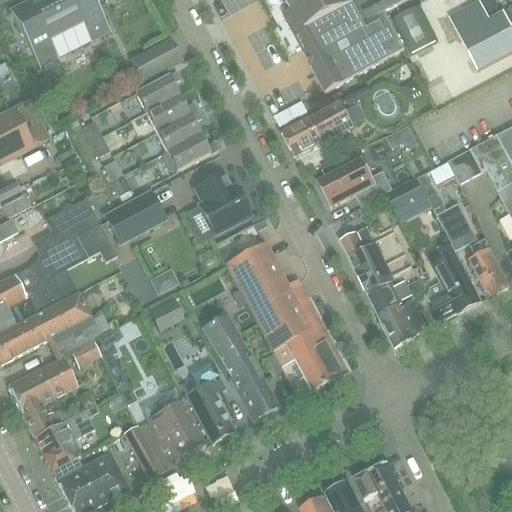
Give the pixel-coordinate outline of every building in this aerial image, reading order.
[(0,0),(0,8),(16,0),(0,0)] [(41,70),(110,34),(93,1),(95,0),(38,0),(11,14),(41,70)] [(283,17),(287,24),(331,0),(283,0),(290,13),(283,17)] [(407,0),(331,0),(287,24),(302,53),(308,63),(388,21),(385,15),(409,3),(407,0)] [(479,3),(448,19),(458,38),(489,22),(483,10),(482,8),(479,3)] [(439,44),(420,8),(391,23),(410,59),(439,44)] [(489,22),(458,38),(478,75),(511,56),(511,29),(510,26),(511,25),(511,10),(504,15),(504,14),(502,15),(489,22)] [(388,21),(308,63),(324,93),(325,95),(344,85),(344,84),(405,52),(388,21)] [(131,65),(142,87),(182,66),(170,44),(131,65)] [(5,65),(0,67),(0,79),(10,74),(5,65)] [(169,79),(135,98),(145,117),(180,99),(174,88),(181,84),(177,75),(169,79)] [(357,89),(343,97),(350,109),(364,101),(357,89)] [(145,117),(156,137),(198,115),(194,107),(186,111),(180,99),(145,117)] [(0,168),(49,143),(30,104),(0,119),(0,168)] [(310,121),(281,137),(294,161),(324,145),(355,128),(367,122),(358,107),(346,113),(342,104),(310,121)] [(198,115),(156,137),(167,156),(201,138),(194,127),(202,122),(198,115)] [(87,129),(83,131),(91,146),(98,142),(103,140),(95,125),(87,129)] [(408,130),(386,141),(392,152),(405,146),(408,153),(418,148),(414,141),(408,130)] [(496,139),(509,162),(511,160),(511,140),(508,133),(496,139)] [(167,156),(177,176),(211,158),(219,154),(215,146),(207,150),(201,138),(167,156)] [(353,139),(339,147),(346,160),(361,152),(353,139)] [(511,167),(509,162),(496,139),(448,164),(460,188),(486,174),(511,222),(511,167)] [(98,142),(91,146),(98,161),(104,158),(110,155),(103,140),(98,142)] [(356,199),(362,209),(369,206),(394,193),(384,174),(373,180),(363,162),(317,186),(331,212),(356,199)] [(103,170),(111,185),(123,179),(115,164),(103,170)] [(233,189),(226,177),(194,195),(201,207),(198,209),(216,241),(255,219),(237,187),(233,189)] [(119,200),(124,198),(131,194),(123,179),(111,185),(119,200)] [(417,182),(387,198),(402,227),(432,211),(417,182)] [(14,184),(0,191),(0,212),(2,212),(8,223),(10,222),(21,216),(31,211),(25,198),(22,199),(14,184)] [(168,224),(151,195),(104,220),(120,250),(168,224)] [(46,224),(53,237),(34,247),(42,263),(69,249),(91,238),(102,232),(87,203),(46,224)] [(444,209),(435,214),(438,219),(437,219),(443,231),(446,236),(451,245),(452,247),(453,249),(456,255),(468,249),(478,243),(459,208),(447,214),(444,209)] [(0,246),(18,237),(14,230),(11,224),(0,229),(0,246)] [(369,231),(340,244),(343,249),(345,253),(355,274),(364,290),(367,295),(369,299),(379,318),(398,308),(400,307),(403,306),(403,305),(403,304),(402,305),(401,303),(393,290),(405,283),(402,279),(395,284),(377,249),(369,231)] [(29,271),(0,285),(0,338),(80,297),(66,274),(91,261),(99,257),(105,268),(117,262),(102,232),(91,238),(69,249),(42,263),(46,271),(33,278),(29,271)] [(470,265),(488,300),(510,289),(486,243),(471,251),(477,261),(470,265)] [(426,260),(447,299),(432,307),(439,321),(447,322),(457,317),(457,318),(482,304),(451,247),(426,260)] [(273,355),(274,355),(282,370),(295,363),(312,396),(347,376),(316,318),(306,323),(265,249),(226,270),(273,355)] [(163,277),(150,284),(158,299),(171,292),(174,290),(166,275),(163,277)] [(80,297),(0,338),(0,369),(51,344),(56,354),(60,364),(64,362),(64,363),(73,358),(95,346),(96,346),(95,344),(98,342),(102,339),(98,331),(93,322),(93,321),(84,304),(80,297)] [(150,316),(157,329),(182,315),(176,302),(150,316)] [(395,351),(416,339),(417,339),(416,338),(422,334),(425,327),(412,303),(407,306),(405,309),(402,311),(400,307),(398,308),(379,318),(395,351)] [(231,382),(253,426),(279,413),(264,384),(252,363),(226,318),(213,325),(210,320),(199,327),(232,381),(231,382)] [(98,342),(95,344),(96,346),(95,346),(103,361),(103,362),(113,357),(113,358),(117,356),(113,347),(107,337),(102,339),(98,342)] [(95,346),(73,358),(80,373),(102,362),(103,361),(95,346)] [(60,364),(8,390),(8,391),(34,442),(64,427),(59,429),(52,417),(47,420),(42,410),(78,391),(64,363),(64,362),(60,364)] [(191,384),(181,389),(185,397),(212,449),(236,436),(216,399),(227,393),(221,382),(220,379),(212,364),(190,375),(196,386),(198,391),(195,392),(191,384)] [(88,394),(78,399),(86,415),(96,410),(88,394)] [(175,394),(141,412),(147,424),(146,424),(159,447),(164,444),(168,452),(176,466),(206,450),(182,405),(181,405),(175,394)] [(34,442),(51,476),(78,463),(81,461),(73,445),(95,433),(86,416),(64,427),(34,442)] [(123,437),(149,483),(163,475),(137,429),(123,437)] [(78,463),(51,476),(69,511),(95,511),(102,509),(130,494),(109,456),(82,470),(78,463)] [(365,505),(374,501),(376,504),(379,503),(384,511),(411,511),(388,465),(354,483),(365,505)] [(362,511),(349,486),(326,498),(333,511),(362,511)] [(300,511),(329,511),(323,500),(300,511)]
